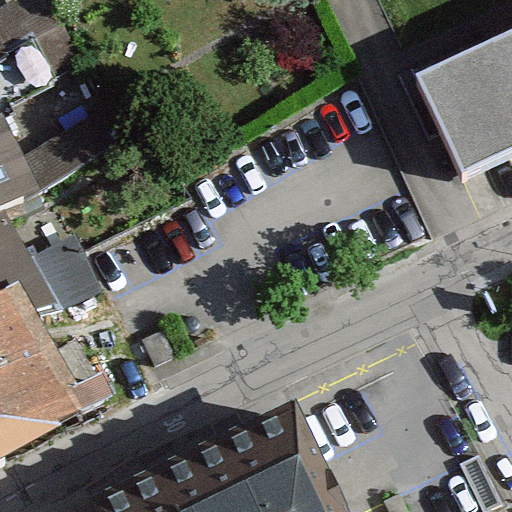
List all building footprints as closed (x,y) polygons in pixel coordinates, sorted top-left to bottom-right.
[(0,0),(0,232),(18,223),(144,158),(119,110),(28,157),(11,124),(100,78),(59,0),(0,0)] [(511,52),(424,95),(476,201),(511,184),(511,52)] [(18,223),(0,232),(0,320),(35,303),(55,292),(18,223)] [(0,320),(0,479),(54,451),(124,415),(105,379),(81,391),(35,303),(0,320)] [(382,376),(394,412),(437,398),(424,361),(382,376)] [(329,511),(288,425),(106,511),(329,511)]
